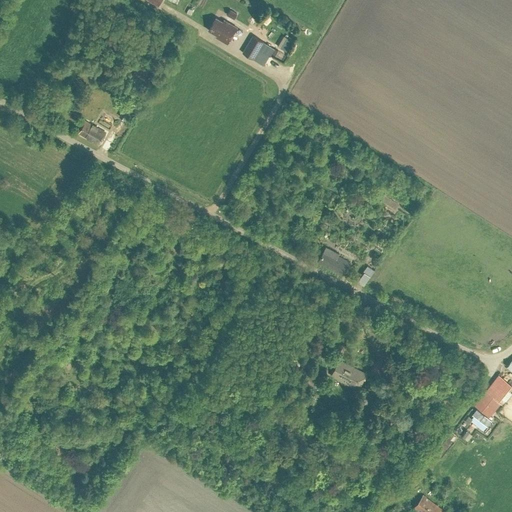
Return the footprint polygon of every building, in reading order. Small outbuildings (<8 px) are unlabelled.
[(234,18),(237,13),(230,9),(227,14),(234,18)] [(223,21),(216,17),(209,29),(217,34),(216,37),(227,43),(236,27),(224,20),(223,21)] [(258,49),(269,56),(274,48),(253,35),(242,52),(253,58),(258,49)] [(284,36),(278,46),(287,52),(293,41),(284,36)] [(263,65),(269,56),(258,49),(253,58),(263,65)] [(127,121),(137,105),(129,100),(119,116),(127,121)] [(98,145),(106,132),(86,120),(79,133),(86,137),(86,138),(98,145)] [(342,274),(349,262),(337,255),(338,254),(326,247),(319,261),(342,274)] [(345,272),(352,276),(357,266),(350,262),(345,272)] [(364,285),(376,267),(369,262),(363,270),(364,271),(358,281),(364,285)] [(380,376),(387,364),(377,358),(370,370),(380,376)] [(358,388),(365,373),(339,359),(332,374),(358,388)] [(311,386),(318,376),(310,371),(303,381),(311,386)] [(511,385),(508,382),(498,374),(485,390),(473,404),(476,407),(472,412),(473,413),(479,418),(485,423),(486,424),(491,419),(488,417),(500,403),(498,401),(511,385)] [(469,431),(466,428),(461,435),(464,437),(469,431)] [(422,511),(443,511),(444,511),(423,495),(413,509),(417,511),(422,511),(423,511),(422,511)] [(396,503),(388,511),(395,511),(400,506),(396,503)]
